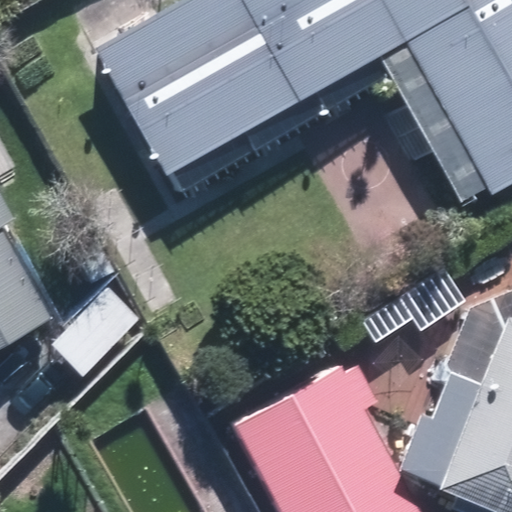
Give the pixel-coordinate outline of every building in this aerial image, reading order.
[(446,0),(162,0),(70,52),(159,208),(376,85),(449,213),(511,177),(511,0),(459,0),(450,6),(446,0)] [(0,344),(38,324),(0,252),(0,228),(2,228),(0,224),(0,344)] [(96,288),(35,349),(71,384),(131,324),(96,288)] [(511,511),(511,301),(485,290),(399,494),(442,511),(511,511)] [(339,361),(213,429),(258,511),(399,511),(347,415),(363,406),(339,361)]
